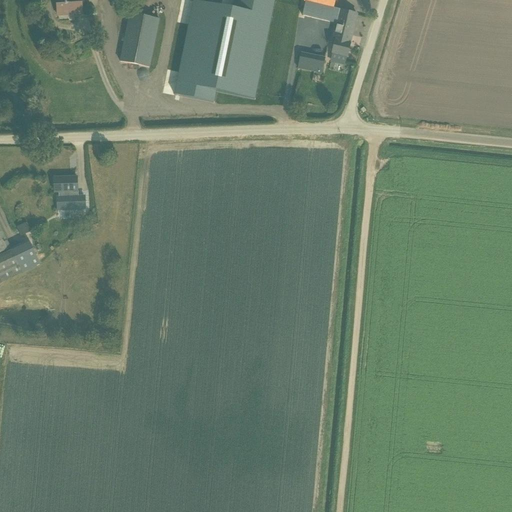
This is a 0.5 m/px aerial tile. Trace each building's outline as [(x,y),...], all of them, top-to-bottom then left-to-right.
[(82,15),(82,5),(81,0),(56,0),(58,16),(58,14),(74,13),(74,15),(82,15)] [(196,0),(195,0),(176,94),(216,102),(218,91),(257,98),(276,0),(235,0),(234,7),(196,0)] [(336,0),(304,0),(304,3),(334,9),(336,0)] [(340,11),(333,41),(335,42),(332,53),(347,57),(350,45),(357,15),(340,11)] [(149,68),(151,59),(159,20),(130,14),(120,63),(149,68)] [(323,74),(326,57),(301,52),(298,69),(323,74)] [(85,197),(78,197),(77,178),(54,179),(55,195),(59,194),(60,198),(56,198),(57,212),(86,211),(85,197)] [(22,225),(16,228),(20,237),(26,235),(22,225)] [(0,253),(11,249),(0,226),(0,253)] [(0,284),(40,265),(30,244),(0,258),(0,284)]
